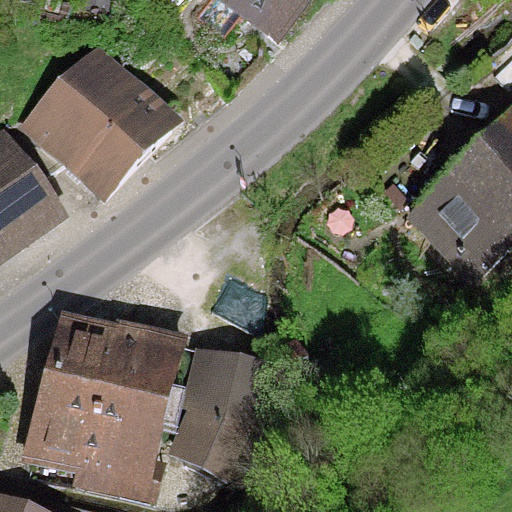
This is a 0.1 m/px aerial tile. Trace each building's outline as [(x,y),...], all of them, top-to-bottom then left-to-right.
[(82,0),(81,12),(108,15),(110,0),(82,0)] [(305,0),(214,0),(209,8),(267,51),(305,0)] [(178,139),(97,58),(18,136),(98,217),(178,139)] [(511,253),(511,126),(393,238),(457,305),(511,253)] [(0,143),(0,277),(62,235),(0,143)] [(152,511),(192,355),(67,324),(27,483),(143,511),(152,511)] [(261,366),(197,348),(183,416),(170,461),(213,485),(216,487),(248,433),(265,368),(261,366)] [(25,511),(0,499),(0,511),(25,511)]
